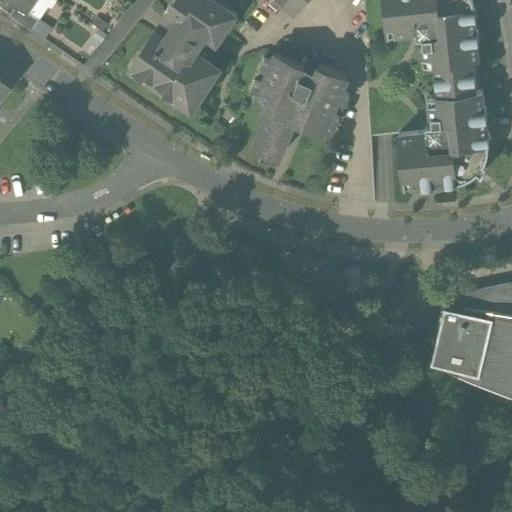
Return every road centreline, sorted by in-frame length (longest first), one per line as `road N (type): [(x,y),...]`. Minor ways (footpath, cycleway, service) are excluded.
road 1 (residential): [(152,154),(215,196),(323,227),(411,238),(511,223)]
road 2 (residential): [(0,47),(152,154)]
road 3 (residential): [(0,217),(76,206),(124,186),(152,154)]
